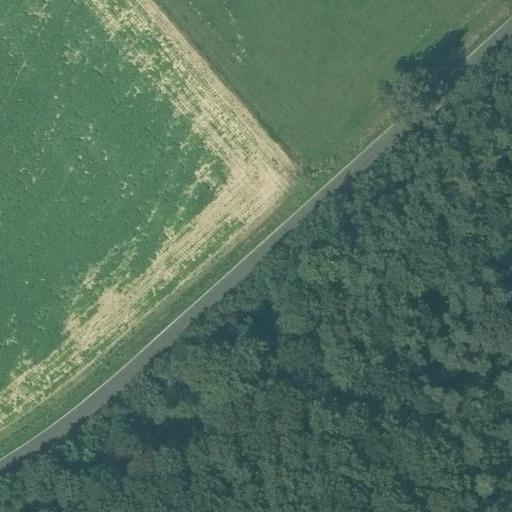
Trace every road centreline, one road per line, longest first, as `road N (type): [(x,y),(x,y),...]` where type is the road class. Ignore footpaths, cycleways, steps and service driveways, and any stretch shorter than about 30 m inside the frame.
road 1 (unclassified): [(511,27),(73,420),(0,456)]
road 2 (track): [(46,511),(216,411),(337,312),(511,144)]
